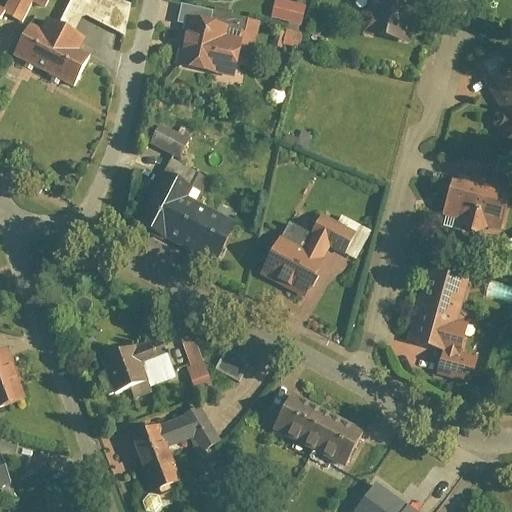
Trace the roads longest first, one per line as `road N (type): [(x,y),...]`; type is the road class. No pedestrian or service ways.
road 1 (residential): [(464,0),(431,119),(408,150),(355,384)]
road 2 (residential): [(72,240),(355,384)]
road 3 (residential): [(23,222),(18,265),(113,511)]
road 4 (residential): [(149,0),(117,140),(72,240)]
road 5 (residential): [(355,384),(443,433),(475,442),(511,439)]
